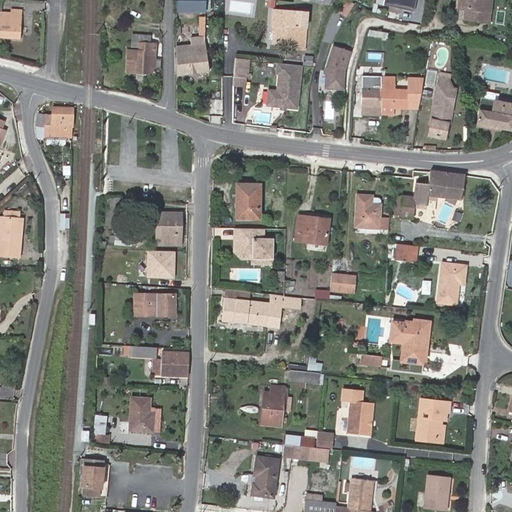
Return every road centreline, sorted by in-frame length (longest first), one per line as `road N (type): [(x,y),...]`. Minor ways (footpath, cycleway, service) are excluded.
road 1 (residential): [(26,511),(23,454),(60,222),(29,132),(30,83)]
road 2 (residential): [(187,511),(210,131)]
road 3 (tertiary): [(502,156),(438,160),(210,131)]
road 4 (residential): [(486,353),(509,188),(502,156)]
road 5 (residential): [(476,511),(486,353)]
